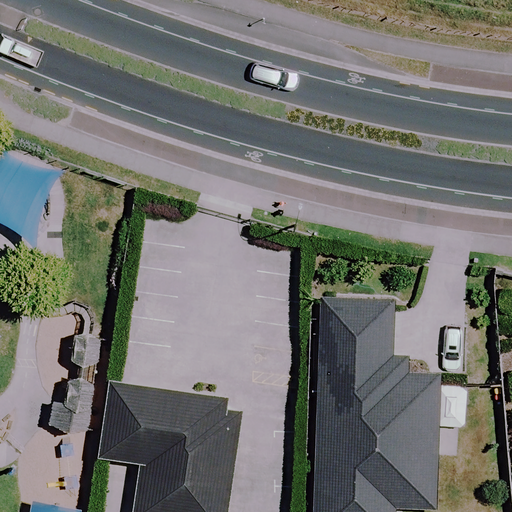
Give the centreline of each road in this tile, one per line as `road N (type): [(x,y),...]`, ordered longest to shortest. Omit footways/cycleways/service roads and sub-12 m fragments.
road 1 (secondary): [(511,184),(338,150),(0,43)]
road 2 (secondary): [(43,0),(183,54),(342,99),(511,130)]
